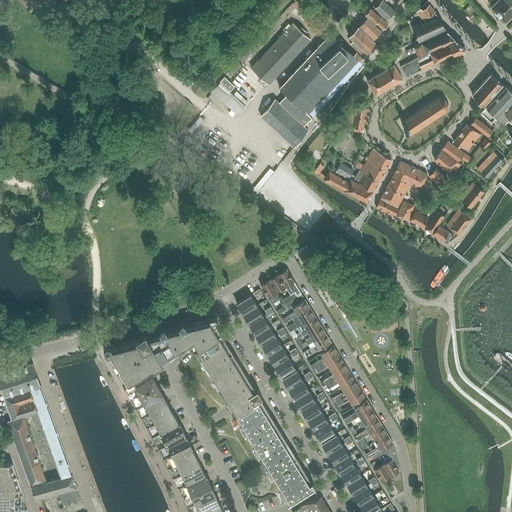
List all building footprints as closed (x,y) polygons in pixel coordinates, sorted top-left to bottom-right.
[(379,0),(378,0),(373,6),(387,19),(395,10),(384,0),(381,0),(381,1),(379,0)] [(511,0),(496,0),(490,7),(505,23),(511,15),(511,0)] [(421,8),(416,12),(417,12),(424,20),(430,15),(434,12),(435,11),(429,4),(422,9),(421,8)] [(388,22),(370,6),(364,13),(382,29),(388,22)] [(446,28),(437,15),(436,15),(432,17),(431,17),(412,26),(419,41),(446,28)] [(382,29),(367,16),(359,24),(374,38),(382,29)] [(311,38),(293,21),(287,28),(285,26),(282,29),(284,31),(251,67),(269,84),(311,38)] [(364,56),(367,53),(368,53),(377,43),(358,25),(345,39),(364,56)] [(413,49),(412,50),(413,53),(416,51),(418,56),(456,39),(447,29),(446,30),(447,30),(446,30),(438,34),(421,42),(421,43),(413,47),(412,47),(413,49)] [(363,57),(349,44),(346,47),(330,32),(279,87),(286,93),(309,113),(325,96),(359,59),(360,60),(363,57)] [(466,48),(456,39),(418,56),(400,66),(407,77),(421,68),(422,69),(434,63),(434,62),(465,49),(466,48)] [(233,74),(242,65),(238,61),(229,70),(233,74)] [(367,80),(375,95),(403,79),(394,64),(367,80)] [(505,86),(503,84),(490,72),(471,93),(484,105),(486,107),(505,86)] [(230,91),(235,86),(224,76),(220,81),(230,91)] [(238,115),(246,106),(220,82),(211,91),(238,115)] [(511,101),(511,91),(505,86),(486,107),(497,118),(505,109),(511,101)] [(275,98),(260,115),(294,147),(309,129),(304,125),(312,117),(309,113),(286,93),(279,101),(275,98)] [(429,103),(429,102),(428,102),(429,103),(416,112),(415,111),(414,111),(415,112),(401,121),(404,125),(403,126),(404,127),(405,126),(406,129),(405,129),(406,130),(407,130),(410,134),(422,125),(423,126),(424,126),(423,125),(437,116),(437,117),(438,116),(438,115),(446,109),(447,110),(448,109),(447,108),(448,104),(449,104),(449,103),(448,103),(445,99),(445,98),(445,97),(444,98),(439,97),(439,96),(438,96),(438,97),(429,103)] [(346,125),(355,126),(354,130),(362,132),(363,128),(364,128),(368,108),(355,105),(353,113),(348,112),(346,125)] [(511,106),(507,111),(505,109),(497,118),(504,125),(510,119),(511,121),(511,106)] [(488,136),(493,129),(476,116),(470,123),(488,136)] [(481,133),(466,123),(453,140),(467,150),(481,133)] [(486,138),(482,142),(483,146),(487,147),(491,142),(486,138)] [(467,162),(470,156),(464,152),(448,139),(441,149),(458,161),(461,157),(467,162)] [(366,156),(365,157),(367,159),(385,170),(391,159),(392,158),(373,147),(368,157),(366,156)] [(460,164),(458,161),(441,149),(434,159),(450,171),(453,167),(457,169),(460,164)] [(487,178),(504,160),(493,150),(477,168),(487,178)] [(358,161),(355,166),(359,169),(379,181),(385,170),(367,159),(363,164),(358,161)] [(393,174),(392,175),(411,183),(421,188),(427,173),(400,160),(393,174)] [(337,169),(335,171),(345,177),(346,175),(351,177),(374,190),(379,181),(359,169),(355,175),(351,173),(353,169),(341,162),(337,169)] [(367,202),(374,190),(351,177),(349,181),(329,170),(326,176),(321,172),(321,171),(325,166),(320,163),(313,172),(324,179),(323,180),(345,191),(345,190),(367,202)] [(448,178),(436,167),(428,175),(441,186),(448,178)] [(392,175),(387,185),(405,194),(411,183),(392,175)] [(485,191),(473,181),(459,198),(471,207),(485,191)] [(387,185),(380,197),(398,206),(403,196),(408,198),(409,196),(405,194),(387,185)] [(398,206),(380,197),(376,207),(394,215),(399,207),(398,206)] [(408,220),(414,205),(403,200),(396,215),(408,220)] [(459,234),(472,217),(459,207),(446,225),(459,234)] [(423,227),(428,217),(415,210),(410,220),(423,227)] [(431,220),(426,229),(432,233),(439,224),(445,216),(437,211),(431,220)] [(439,224),(432,233),(442,240),(443,240),(447,243),(453,234),(449,231),(449,230),(439,224)] [(307,244),(298,248),(301,257),(310,253),(307,244)] [(309,268),(321,261),(315,250),(303,258),(309,268)] [(278,274),(285,286),(290,294),(294,292),(297,296),(302,293),(286,268),(278,274)] [(277,291),(285,286),(278,274),(269,279),(277,291)] [(272,303),(281,297),(277,291),(269,279),(261,284),(272,303)] [(250,294),(239,300),(237,302),(243,312),(257,304),(250,294)] [(285,323),(288,320),(298,315),(310,307),(305,298),(296,304),(292,306),(295,310),(290,314),(282,319),(285,323)] [(293,298),(289,301),(285,303),(288,309),(292,306),(296,304),(293,298)] [(243,312),(249,323),(263,315),(257,304),(243,312)] [(310,307),(298,315),(300,319),(291,325),(288,320),(285,323),(290,331),(300,325),(315,316),(310,307)] [(256,333),(269,325),(263,315),(249,323),(256,333)] [(321,324),(315,316),(300,325),(302,329),(300,331),(293,336),(295,340),(299,337),(308,332),(321,324)] [(188,341),(193,351),(221,333),(216,324),(217,323),(217,320),(216,318),(215,317),(213,317),(211,318),(193,322),(185,324),(183,322),(179,325),(180,326),(165,330),(164,327),(159,330),(160,331),(146,335),(145,332),(136,337),(137,339),(111,346),(111,344),(109,343),(107,342),(105,343),(104,344),(103,346),(104,348),(105,350),(107,350),(109,350),(115,359),(113,360),(117,367),(119,366),(126,380),(152,364),(153,365),(154,365),(163,360),(161,357),(188,341)] [(305,339),(308,343),(313,340),(326,333),(321,324),(308,332),(311,336),(305,339)] [(275,335),(269,325),(256,333),(262,343),(275,335)] [(290,501),(315,486),(261,397),(262,396),(257,388),(255,389),(221,333),(193,351),(234,417),(237,415),(290,501)] [(319,349),(318,349),(331,341),(326,333),(313,340),(308,343),(311,348),(303,353),(306,357),(319,349)] [(282,346),(275,335),(262,343),(268,354),(282,346)] [(299,337),(295,340),(300,348),(300,349),(304,346),(303,344),(299,337)] [(315,367),(338,353),(333,344),(320,352),(323,357),(313,363),(315,367)] [(275,364),(288,356),(282,346),(268,354),(275,364)] [(328,365),(331,369),(344,362),(338,353),(315,367),(316,367),(313,369),(315,373),(318,371),(328,365)] [(294,366),(288,356),(275,364),(281,374),(294,366)] [(0,371),(0,384),(4,397),(41,384),(32,361),(0,371)] [(349,370),(344,362),(331,369),(333,374),(323,380),(321,382),(323,386),(326,384),(336,378),(349,370)] [(289,387),(303,379),(296,368),(282,377),(289,387)] [(349,370),(336,378),(326,384),(323,386),(326,390),(338,382),(341,387),(354,379),(349,370)] [(130,387),(126,390),(131,399),(158,384),(153,375),(153,374),(133,385),(130,387)] [(309,389),(303,379),(289,387),(295,398),(309,389)] [(359,387),(354,379),(341,387),(344,391),(334,397),(331,399),(334,403),(359,387)] [(49,408),(41,384),(4,397),(12,419),(24,416),(37,412),(49,408)] [(158,384),(131,399),(136,409),(163,393),(158,384)] [(364,396),(359,387),(334,403),(336,407),(349,399),(352,404),(364,396)] [(315,399),(309,389),(295,398),(301,408),(315,399)] [(163,393),(136,409),(142,418),(168,403),(163,394),(164,394),(163,393)] [(301,408),(308,418),(322,410),(315,399),(301,408)] [(354,407),(356,411),(351,414),(351,415),(344,419),(346,423),(354,418),(372,408),(366,399),(354,407)] [(76,400),(67,403),(83,446),(92,443),(76,400)] [(168,403),(142,418),(147,428),(174,412),(168,403)] [(46,480),(24,416),(12,419),(8,421),(31,486),(35,498),(58,491),(72,488),(77,486),(77,487),(72,473),(49,408),(37,412),(60,476),(46,480)] [(377,416),(372,408),(354,418),(359,427),(364,424),(377,416)] [(328,420),(322,410),(308,418),(314,429),(328,420)] [(174,412),(147,428),(152,437),(180,422),(179,421),(174,412)] [(362,437),(369,432),(382,425),(377,416),(364,424),(367,428),(354,436),(356,440),(362,437)] [(334,430),(328,420),(314,429),(320,439),(334,430)] [(180,422),(152,437),(158,447),(166,442),(185,431),(180,422)] [(387,433),(382,425),(369,432),(375,441),(387,433)] [(322,441),(328,452),(342,443),(336,433),(322,441)] [(367,458),(372,455),(376,452),(382,448),(392,442),(393,442),(387,433),(375,441),(378,446),(365,454),(367,458)] [(187,435),(159,449),(164,459),(192,445),(187,435)] [(368,446),(362,437),(356,440),(362,449),(368,446)] [(395,447),(392,442),(382,448),(384,452),(385,453),(387,452),(391,458),(382,463),(389,476),(399,470),(395,465),(399,462),(395,447)] [(334,462),(349,453),(342,443),(328,452),(334,462)] [(192,445),(164,459),(169,468),(196,455),(192,446),(192,445)] [(355,464),(349,453),(334,462),(341,472),(355,464)] [(196,455),(169,468),(173,478),(201,464),(196,455)] [(381,481),(389,476),(382,463),(378,465),(375,460),(370,463),(374,468),(373,468),(381,481)] [(21,487),(12,462),(0,462),(0,494),(15,494),(23,494),(21,487)] [(201,464),(173,478),(178,488),(206,474),(206,473),(205,473),(201,464)] [(341,472),(347,483),(361,474),(355,464),(341,472)] [(206,474),(178,488),(183,497),(211,483),(206,474)] [(367,484),(361,474),(347,483),(353,493),(367,484)] [(211,483),(183,497),(188,507),(216,493),(211,483)] [(374,495),(370,488),(367,484),(353,493),(360,503),(374,495)] [(77,502),(72,488),(58,491),(62,504),(67,502),(68,505),(77,502)] [(216,493),(188,507),(190,511),(200,511),(220,504),(215,494),(216,493)] [(0,506),(16,506),(15,494),(0,494),(0,506)] [(307,508),(309,511),(310,511),(326,503),(320,494),(300,507),(303,511),(307,508)] [(368,511),(380,505),(374,495),(360,503),(364,511),(368,511)] [(116,511),(114,503),(105,506),(106,511),(116,511)] [(330,511),(331,511),(326,503),(310,511),(330,511)]
